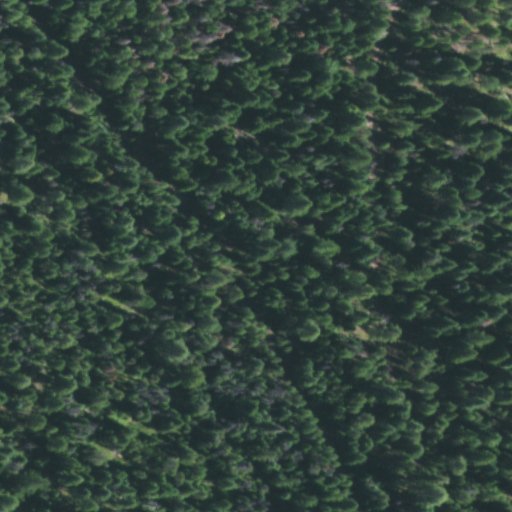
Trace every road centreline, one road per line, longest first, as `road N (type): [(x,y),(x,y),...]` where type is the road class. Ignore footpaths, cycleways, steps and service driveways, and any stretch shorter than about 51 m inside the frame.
road 1 (track): [(0,34),(69,67),(183,222),(296,511)]
road 2 (track): [(403,0),(338,43),(308,103),(350,360),(405,511)]
